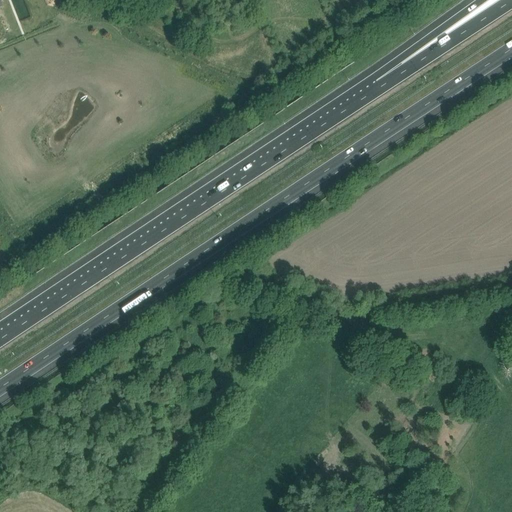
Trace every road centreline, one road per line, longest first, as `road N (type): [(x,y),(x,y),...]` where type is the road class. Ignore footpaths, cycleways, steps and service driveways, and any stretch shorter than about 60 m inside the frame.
road 1 (motorway): [(0,388),(511,48)]
road 2 (motorway): [(388,81),(0,339)]
road 3 (motorway): [(511,1),(388,81)]
road 4 (motorway): [(487,0),(388,81)]
